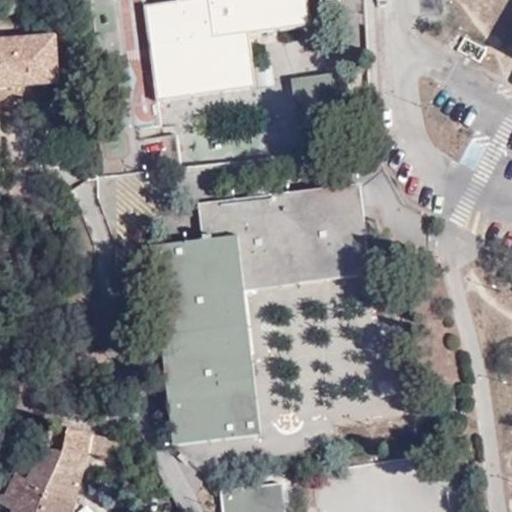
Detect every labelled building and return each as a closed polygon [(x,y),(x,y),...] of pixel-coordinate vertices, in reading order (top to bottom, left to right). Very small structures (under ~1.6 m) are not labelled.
[(318,28),(314,0),(191,0),(151,5),(164,103),(261,89),(255,37),(318,28)] [(347,0),(328,0),(330,18),(349,15),(347,0)] [(0,88),(58,86),(57,40),(0,40),(0,88)] [(321,76),(323,125),(351,122),(345,73),(321,76)] [(303,127),(323,125),(321,76),(296,79),(303,127)] [(202,204),(206,242),(242,239),(247,291),(374,277),(365,186),(202,204)] [(242,239),(206,242),(153,247),(177,446),(263,436),(247,291),(242,239)] [(110,440),(70,430),(65,453),(43,451),(22,494),(10,488),(5,498),(1,498),(0,501),(0,505),(12,511),(73,511),(88,454),(118,458),(119,452),(122,443),(110,440)] [(287,511),(284,484),(222,492),(224,511),(287,511)]
